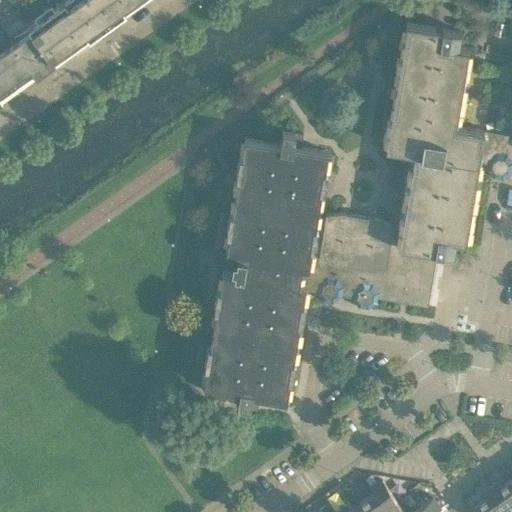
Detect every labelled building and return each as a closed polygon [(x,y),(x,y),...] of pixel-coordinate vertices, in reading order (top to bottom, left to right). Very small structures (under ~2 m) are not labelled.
[(30,30),(12,43),(3,49),(0,51),(0,61),(19,88),(26,83),(36,76),(107,25),(88,0),(64,0),(27,26),(30,30)] [(88,0),(107,25),(141,0),(88,0)] [(511,133),(455,124),(468,47),(459,46),(461,30),(406,21),(385,146),(414,151),(401,230),(392,229),(393,225),(377,217),(343,212),(325,213),(325,217),(317,216),(321,190),(318,190),(322,169),(324,169),(327,150),(301,146),(303,133),(282,129),(279,142),(245,137),(242,156),(244,156),(241,177),(238,176),(232,212),(235,213),(231,234),(229,233),(225,252),(236,254),(235,258),(232,257),(230,267),(234,267),(233,271),(223,269),(219,288),(222,289),(218,309),(216,309),(210,345),(213,345),(209,366),(206,366),(203,385),(238,391),(236,404),(257,408),(259,394),(286,399),(289,380),(287,379),(290,358),(293,359),(293,358),(299,323),(296,322),(300,302),(302,302),(305,284),(318,286),(317,291),(323,299),(333,301),(341,295),(341,294),(352,296),(352,297),(358,305),(368,307),(376,301),(377,297),(428,305),(431,285),(427,285),(429,277),(432,278),(437,251),(454,254),(456,238),(465,240),(478,161),(487,163),(487,167),(492,176),(502,177),(511,171),(511,133)] [(0,101),(3,100),(11,94),(19,88),(0,61),(0,101)] [(374,492),(357,504),(363,511),(405,511),(382,479),(370,487),(374,492)] [(497,480),(489,486),(507,511),(511,511),(511,481),(510,479),(501,485),(497,480)] [(479,511),(507,511),(489,486),(481,492),(484,497),(474,504),(479,511)] [(436,511),(441,507),(432,496),(409,511),(436,511)] [(328,500),(319,506),(323,511),(331,511),(335,510),(328,500)]
